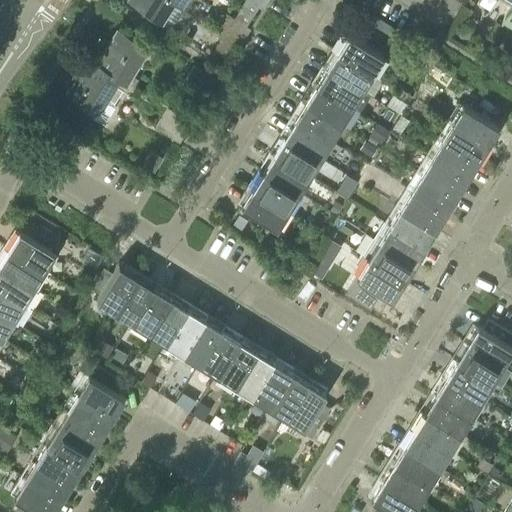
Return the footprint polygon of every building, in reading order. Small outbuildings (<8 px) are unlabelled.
[(169,0),(131,0),(130,2),(138,7),(141,2),(161,14),(169,0)] [(245,0),(241,7),(252,14),(259,3),(263,6),(266,0),(245,0)] [(511,0),(466,0),(503,0),(511,5),(504,17),(511,21),(511,0)] [(220,21),(244,36),(250,26),(246,23),(252,14),(241,7),(235,16),(226,11),(220,21)] [(244,36),(220,21),(213,32),(222,37),(210,56),(222,63),(233,45),(237,47),(244,36)] [(96,61),(133,84),(138,76),(132,72),(148,46),(117,26),(96,61)] [(335,49),(371,71),(383,52),(347,30),(335,49)] [(335,49),(325,67),(360,89),(371,71),(335,49)] [(133,84),(96,61),(88,56),(67,91),(98,110),(115,82),(129,91),(133,84)] [(205,99),(218,78),(193,63),(181,84),(205,99)] [(325,67),(314,84),(350,106),(360,89),(325,67)] [(314,84),(304,100),(339,122),(350,106),(314,84)] [(329,139),(339,122),(304,100),(293,118),(329,139)] [(450,120),(486,142),(498,123),(462,101),(450,120)] [(179,141),(192,120),(167,105),(155,126),(179,141)] [(318,157),(329,139),(293,118),(282,135),(318,157)] [(475,159),(486,142),(450,120),(440,137),(475,159)] [(376,121),(366,137),(378,144),(388,128),(376,121)] [(308,174),(318,157),(282,135),(272,152),(308,174)] [(465,176),(475,159),(440,137),(429,154),(465,176)] [(365,138),(359,147),(371,154),(376,145),(365,138)] [(297,190),(308,174),(272,152),(261,168),(297,190)] [(429,154),(419,171),(455,193),(465,176),(429,154)] [(287,208),(297,190),(261,168),(251,186),(287,208)] [(419,171),(408,188),(444,210),(455,193),(419,171)] [(287,208),(251,186),(240,203),(276,225),(287,208)] [(434,227),(444,210),(408,188),(398,205),(434,227)] [(334,200),(329,209),(335,213),(340,203),(334,200)] [(423,244),(434,227),(398,205),(387,222),(423,244)] [(412,261),(423,244),(387,222),(377,239),(412,261)] [(7,246),(42,267),(53,249),(19,227),(7,246)] [(402,278),(412,261),(377,239),(366,256),(402,278)] [(7,246),(0,256),(0,265),(31,284),(42,267),(7,246)] [(391,296),(402,278),(366,256),(345,291),(370,307),(381,290),(391,296)] [(114,308),(136,273),(118,261),(112,271),(100,290),(95,297),(114,308)] [(0,265),(0,287),(21,301),(31,284),(0,265)] [(102,265),(90,284),(100,290),(112,271),(102,265)] [(114,308),(131,319),(153,283),(136,273),(114,308)] [(170,294),(153,283),(131,319),(148,330),(170,294)] [(0,287),(0,311),(10,318),(21,301),(0,287)] [(148,330),(164,339),(186,304),(170,294),(148,330)] [(164,339),(182,351),(204,315),(186,304),(164,339)] [(0,334),(10,318),(0,311),(0,334)] [(182,351),(199,361),(221,325),(204,315),(182,351)] [(477,322),(465,341),(501,364),(511,345),(511,331),(488,317),(482,326),(477,322)] [(199,361),(216,372),(239,336),(221,325),(199,361)] [(216,372),(233,383),(256,347),(239,336),(216,372)] [(465,341),(455,358),(491,380),(501,364),(465,341)] [(233,383),(250,393),(273,357),(256,347),(233,383)] [(250,393),(267,404),(290,368),(273,357),(250,393)] [(455,358),(444,375),(480,397),(491,380),(455,358)] [(267,404),(284,414),(307,378),(290,368),(267,404)] [(147,369),(141,380),(149,385),(155,375),(147,369)] [(76,390),(112,412),(123,394),(87,371),(76,390)] [(444,375),(433,392),(469,415),(480,397),(444,375)] [(325,390),(307,378),(284,414),(303,426),(301,429),(311,435),(329,406),(319,399),(325,390)] [(76,390),(65,407),(101,430),(112,412),(76,390)] [(433,392),(423,410),(459,432),(469,415),(433,392)] [(199,400),(192,412),(202,419),(210,407),(199,400)] [(65,407),(55,424),(91,447),(101,430),(65,407)] [(423,410),(412,427),(448,449),(459,432),(423,410)] [(0,450),(2,451),(13,433),(0,424),(0,450)] [(55,424),(45,441),(80,464),(91,447),(55,424)] [(412,427),(402,444),(438,466),(448,449),(412,427)] [(45,441),(34,458),(70,480),(80,464),(45,441)] [(402,444),(391,461),(427,483),(438,466),(402,444)] [(481,456),(476,464),(487,471),(492,463),(481,456)] [(34,458),(24,475),(59,497),(70,480),(34,458)] [(391,461),(381,478),(417,500),(427,483),(391,461)] [(50,511),(59,497),(24,475),(12,493),(42,511),(50,511)] [(409,511),(417,500),(381,478),(370,495),(397,511),(409,511)] [(511,511),(511,497),(502,511),(511,511)]
